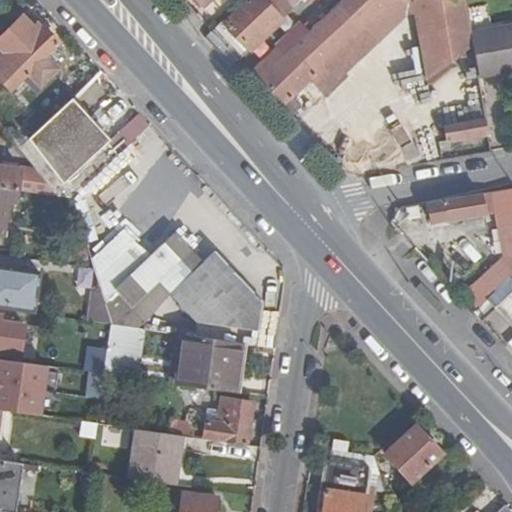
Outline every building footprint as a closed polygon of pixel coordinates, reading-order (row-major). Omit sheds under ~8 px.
[(190,0),(202,12),(205,9),(196,0),(190,0)] [(196,0),(205,9),(214,0),(196,0)] [(282,21),(262,0),(248,0),(213,34),(239,62),(282,21)] [(321,0),(281,37),(283,40),(286,44),(291,50),(303,38),(343,1),(341,0),(321,0)] [(413,0),(343,0),(343,1),(303,38),(341,79),(408,18),(416,16),(413,0)] [(473,48),(471,34),(465,0),(413,0),(416,16),(428,83),(473,48)] [(0,58),(0,82),(11,93),(27,77),(38,88),(57,71),(45,59),(59,45),(44,29),(38,34),(24,18),(0,40),(0,51),(3,55),(0,58)] [(511,26),(471,34),(473,48),(478,78),(511,72),(511,26)] [(239,62),(213,34),(207,40),(232,68),(239,62)] [(341,79),(303,38),(291,50),(286,44),(283,40),(251,71),(286,108),(284,109),(295,121),(306,111),(295,99),(312,84),(323,96),(341,79)] [(295,99),(306,111),(323,96),(312,84),(295,99)] [(71,101),(68,104),(84,121),(87,118),(71,101)] [(111,143),(87,118),(84,121),(68,104),(27,141),(33,148),(76,196),(118,157),(108,147),(111,143)] [(488,136),(485,120),(445,127),(448,144),(488,136)] [(39,174),(57,197),(72,199),(76,196),(33,148),(24,156),(39,174)] [(0,168),(0,188),(18,192),(57,197),(39,174),(0,168)] [(18,192),(0,188),(0,239),(4,240),(9,206),(16,206),(18,192)] [(511,277),(511,190),(492,195),(495,210),(499,230),(510,229),(511,241),(511,262),(496,276),(504,285),(511,277)] [(492,195),(429,206),(433,222),(447,219),(448,224),(484,217),(484,212),(495,210),(492,195)] [(91,261),(101,293),(105,306),(111,326),(191,253),(174,235),(121,286),(115,262),(135,242),(124,230),(91,261)] [(203,242),(191,253),(111,326),(134,329),(169,296),(214,254),(203,242)] [(90,258),(86,244),(75,248),(79,261),(90,258)] [(260,305),(214,254),(169,296),(195,325),(193,338),(233,344),(255,347),(260,305)] [(0,267),(0,309),(33,314),(39,274),(0,267)] [(92,288),(93,269),(77,268),(76,287),(92,288)] [(511,277),(504,285),(488,299),(511,325),(511,277)] [(92,292),(90,304),(105,306),(101,293),(92,292)] [(90,304),(87,322),(111,326),(105,306),(90,304)] [(0,354),(20,357),(24,325),(0,321),(0,320),(1,314),(0,313),(0,354)] [(134,380),(140,330),(134,329),(111,326),(107,355),(104,376),(134,380)] [(181,347),(176,387),(233,395),(239,357),(231,356),(233,344),(193,338),(164,334),(163,345),(181,347)] [(104,376),(107,355),(93,354),(90,374),(104,376)] [(203,442),(246,448),(252,405),(221,401),(217,424),(206,423),(203,442)] [(84,425),(97,427),(98,415),(85,413),(84,425)] [(171,422),(169,437),(181,439),(192,440),(194,426),(171,422)] [(84,425),(80,424),(78,439),(94,442),(97,427),(84,425)] [(414,428),(384,456),(411,484),(441,456),(414,428)] [(174,488),(181,439),(169,437),(134,432),(127,481),(174,488)] [(332,449),(347,451),(348,441),(333,439),(332,449)] [(347,451),(332,449),(322,511),(363,511),(369,474),(379,475),(373,455),(347,451)] [(0,511),(15,511),(22,466),(0,462),(0,511)] [(215,511),(217,499),(183,495),(180,511),(215,511)]
